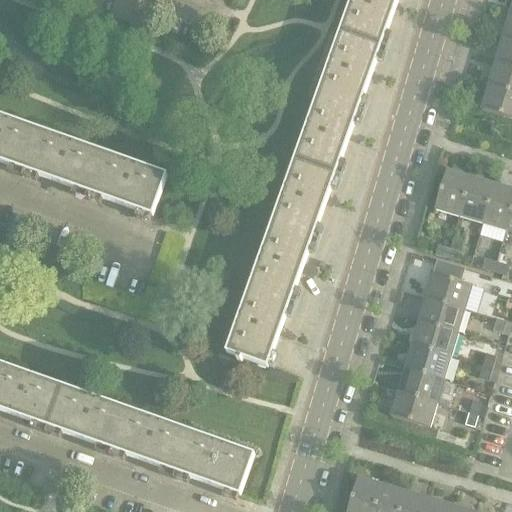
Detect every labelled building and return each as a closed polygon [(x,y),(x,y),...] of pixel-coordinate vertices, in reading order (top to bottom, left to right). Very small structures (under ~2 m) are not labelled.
[(399,0),(354,0),(342,36),(382,50),(399,0)] [(342,36),(319,99),(360,114),(382,50),(342,36)] [(511,43),(504,41),(497,65),(511,69),(511,43)] [(511,69),(497,65),(490,88),(511,94),(511,69)] [(511,121),(511,94),(490,88),(482,112),(511,121)] [(360,114),(319,99),(297,163),(337,177),(360,114)] [(40,133),(0,118),(0,163),(26,173),(40,133)] [(104,156),(40,133),(26,173),(90,196),(104,156)] [(168,178),(104,156),(90,196),(154,218),(168,178)] [(337,177),(297,163),(274,228),(314,242),(337,177)] [(436,212),(460,219),(472,180),(448,173),(436,212)] [(496,187),(472,180),(460,219),(484,226),(496,187)] [(511,218),(511,191),(496,187),(484,226),(508,233),(511,218)] [(314,242),(274,228),(251,291),(291,305),(314,242)] [(437,257),(448,260),(451,251),(439,247),(437,257)] [(464,254),(451,251),(448,260),(461,264),(464,254)] [(484,271),(495,274),(498,265),(487,261),(484,271)] [(511,268),(498,265),(495,274),(508,278),(511,268)] [(434,276),(427,301),(466,312),(473,288),(434,276)] [(291,305),(251,291),(228,355),(269,370),(291,305)] [(466,312),(427,301),(420,324),(459,335),(466,312)] [(501,310),(498,322),(507,325),(511,313),(501,310)] [(507,325),(498,322),(494,334),(504,337),(507,325)] [(459,335),(420,324),(413,348),(452,359),(459,335)] [(452,359),(413,348),(406,371),(446,382),(452,359)] [(487,357),(484,369),(493,372),(497,359),(487,357)] [(64,390),(0,367),(0,412),(50,430),(64,390)] [(493,372),(484,369),(480,381),(490,384),(493,372)] [(446,382),(406,371),(399,395),(438,407),(446,382)] [(128,413),(64,390),(50,430),(114,453),(128,413)] [(438,407),(399,395),(392,419),(431,431),(438,407)] [(473,403),(470,416),(479,419),(483,406),(473,403)] [(192,435),(128,413),(114,453),(178,475),(192,435)] [(479,419),(470,416),(466,427),(476,430),(479,419)] [(255,458),(192,435),(178,475),(241,498),(255,458)] [(349,511),(376,511),(383,487),(359,480),(349,511)] [(401,511),(406,494),(383,487),(376,511),(401,511)] [(426,511),(430,501),(406,494),(401,511),(426,511)] [(452,511),(453,508),(430,501),(426,511),(452,511)]
